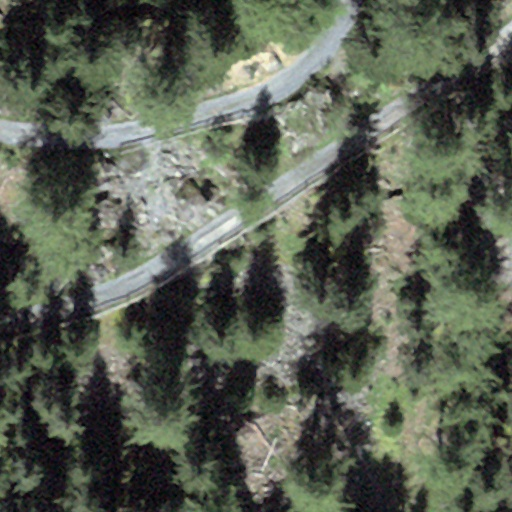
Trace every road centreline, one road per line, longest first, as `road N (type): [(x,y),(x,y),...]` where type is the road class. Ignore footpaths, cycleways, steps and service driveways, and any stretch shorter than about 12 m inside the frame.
road 1 (track): [(0,322),(103,293),(436,90),(511,24)]
road 2 (track): [(328,0),(304,62),(162,121),(0,127)]
